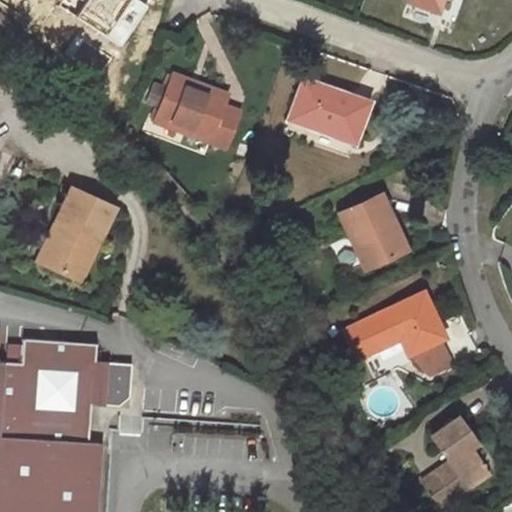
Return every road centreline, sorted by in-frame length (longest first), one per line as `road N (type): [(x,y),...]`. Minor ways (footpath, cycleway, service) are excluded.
road 1 (residential): [(490,88),(461,205),(478,299),(511,359)]
road 2 (residential): [(240,0),(490,88)]
